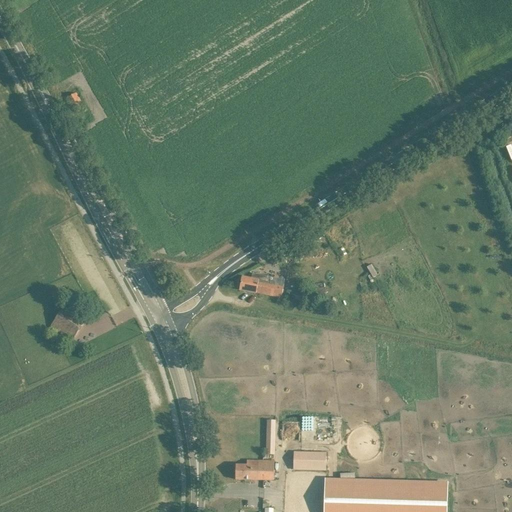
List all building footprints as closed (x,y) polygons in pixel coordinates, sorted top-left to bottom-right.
[(75,113),(84,108),(76,94),(67,99),(75,113)] [(290,250),(295,258),(305,252),(300,243),(290,250)] [(242,277),(240,290),(281,298),(285,280),(269,277),(253,274),(252,279),(242,277)] [(315,299),(327,296),(325,287),(313,291),(315,299)] [(294,290),(288,288),(285,296),(292,298),(294,290)] [(67,301),(61,311),(50,327),(72,341),(89,316),(67,301)] [(268,420),(266,454),(275,455),(276,421),(268,420)] [(326,453),(294,452),(294,469),(326,470),(326,453)] [(236,480),(246,480),(274,481),(274,461),(247,461),(247,466),(236,465),(236,480)] [(447,511),(449,484),(326,480),(324,511),(447,511)]
